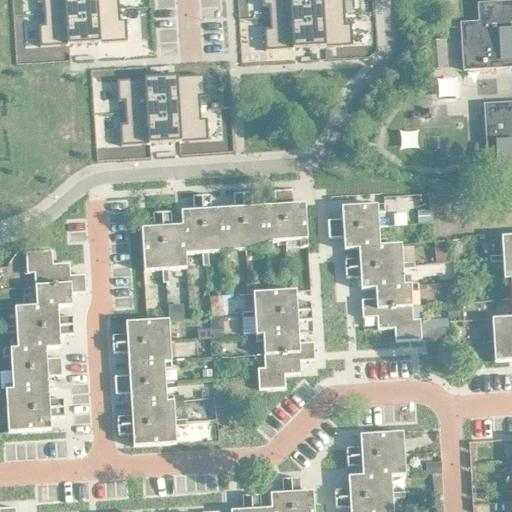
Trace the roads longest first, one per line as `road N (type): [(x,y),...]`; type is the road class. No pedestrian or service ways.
road 1 (residential): [(113,470),(290,452),(331,390),(420,386),(452,408)]
road 2 (residential): [(113,470),(101,201)]
